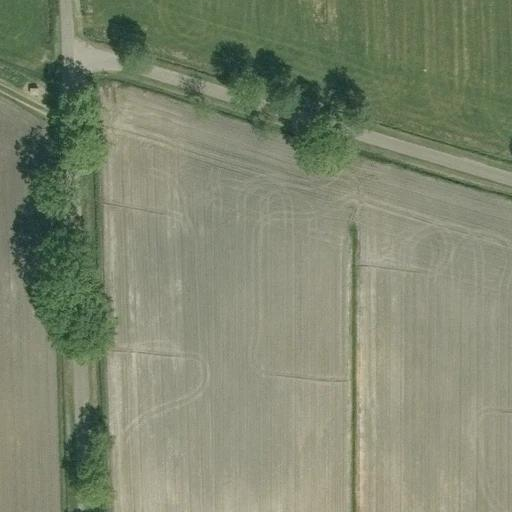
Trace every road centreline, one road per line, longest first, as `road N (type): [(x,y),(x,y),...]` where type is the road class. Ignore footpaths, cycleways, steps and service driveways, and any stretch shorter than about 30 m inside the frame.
road 1 (unclassified): [(69,51),(511,180)]
road 2 (unclassified): [(87,511),(69,51)]
